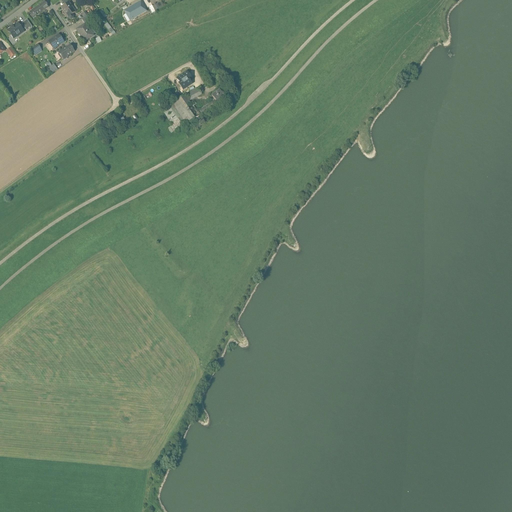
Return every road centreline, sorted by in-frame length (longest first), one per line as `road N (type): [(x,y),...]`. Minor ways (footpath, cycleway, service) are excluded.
road 1 (track): [(0,291),(80,229),(238,133),(378,0)]
road 2 (track): [(0,264),(70,213),(198,142),(354,0)]
road 3 (track): [(118,103),(0,193)]
road 4 (residential): [(118,103),(44,0)]
